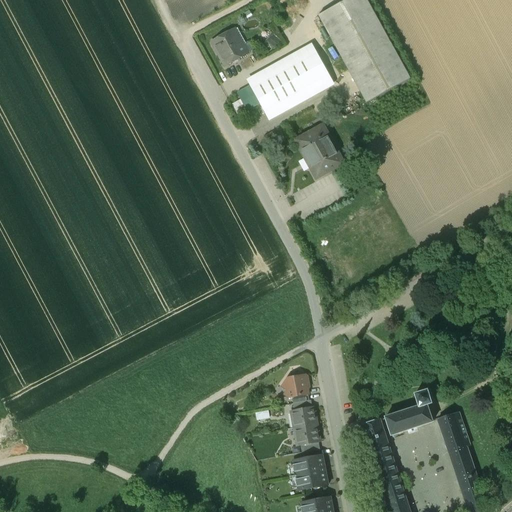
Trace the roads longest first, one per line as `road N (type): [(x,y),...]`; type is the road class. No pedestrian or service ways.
road 1 (residential): [(221,108),(308,275),(356,511)]
road 2 (track): [(0,464),(45,455),(136,479),(148,475),(194,411),(323,342)]
road 3 (track): [(161,0),(221,108)]
